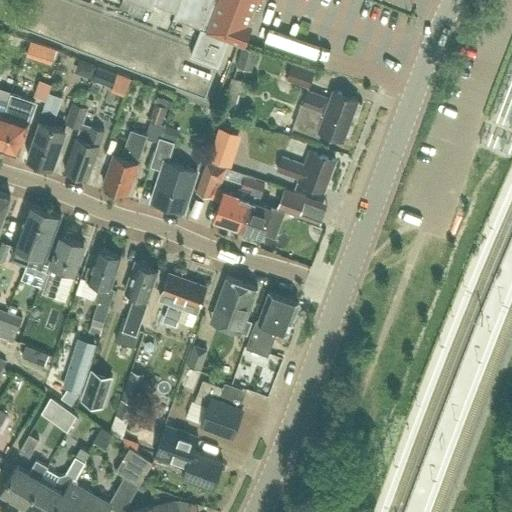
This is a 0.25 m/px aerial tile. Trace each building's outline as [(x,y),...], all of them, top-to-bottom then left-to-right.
[(13,0),(0,0),(0,20),(8,23),(15,0),(13,0)] [(23,0),(16,20),(205,93),(229,31),(244,37),(252,17),(249,16),(255,0),(23,0)] [(37,59),(41,43),(28,39),(24,55),(37,59)] [(291,82),(316,85),(318,63),(294,60),(291,82)] [(111,83),(115,72),(96,64),(91,76),(111,83)] [(69,90),(79,79),(67,69),(57,79),(69,90)] [(115,89),(128,95),(135,77),(122,71),(115,89)] [(230,100),(246,104),(252,81),(236,77),(230,100)] [(0,115),(2,109),(9,89),(0,85),(0,115)] [(31,109),(40,111),(48,89),(37,85),(31,105),(32,105),(31,109)] [(511,85),(498,119),(511,124),(511,85)] [(317,132),(318,128),(343,137),(345,132),(348,133),(352,122),(349,121),(350,117),(353,111),(356,112),(360,101),(356,100),(358,97),(333,88),(330,96),(307,87),(302,100),(293,124),(317,132)] [(52,163),(64,126),(51,122),(61,93),(48,89),(38,117),(39,117),(27,155),(52,163)] [(65,120),(79,124),(85,103),(72,99),(65,120)] [(11,112),(5,110),(2,109),(0,115),(0,143),(2,145),(4,148),(12,150),(14,149),(17,150),(28,118),(23,116),(27,105),(15,101),(11,112)] [(166,105),(154,101),(148,119),(161,123),(166,105)] [(64,168),(86,176),(98,142),(103,127),(80,119),(75,134),(64,168)] [(511,152),(511,129),(508,128),(505,134),(490,127),(484,140),(511,152)] [(138,159),(138,158),(147,133),(130,128),(121,154),(113,151),(102,181),(127,190),(138,159)] [(218,129),(212,145),(227,150),(233,134),(218,129)] [(184,208),(196,168),(167,159),(172,141),(159,136),(151,163),(160,166),(150,197),(184,208)] [(324,187),(335,158),(309,148),(304,162),(282,154),(277,167),(299,176),(298,177),(324,187)] [(210,194),(214,183),(210,182),(213,175),(221,178),(226,165),(207,158),(196,188),(207,192),(210,194)] [(213,213),(237,222),(254,177),(244,174),(241,183),(240,183),(237,192),(214,183),(210,194),(219,197),(213,213)] [(254,177),(237,222),(261,231),(262,229),(274,233),(283,208),(257,199),(264,181),(254,177)] [(302,192),(281,185),(275,201),(297,208),(302,192)] [(0,220),(9,197),(0,193),(0,220)] [(12,246),(30,253),(46,210),(27,203),(12,246)] [(311,204),(310,215),(327,216),(328,205),(311,204)] [(60,215),(46,210),(30,253),(26,265),(45,272),(54,245),(49,244),(60,215)] [(78,257),(83,243),(60,236),(41,291),(54,296),(64,269),(73,272),(78,257)] [(97,300),(92,316),(103,320),(113,289),(109,287),(120,255),(108,251),(109,249),(102,246),(101,249),(97,248),(90,268),(88,267),(85,274),(88,275),(86,280),(98,284),(93,298),(97,300)] [(135,332),(156,272),(157,269),(147,265),(145,263),(140,261),(138,262),(135,261),(124,292),(134,295),(123,328),(135,332)] [(170,303),(163,320),(164,321),(162,327),(172,331),(176,319),(191,324),(196,312),(205,287),(190,282),(190,280),(180,276),(180,278),(169,273),(159,299),(170,303)] [(246,319),(257,288),(226,277),(209,321),(246,335),(251,321),(246,319)] [(297,303),(267,292),(257,320),(255,319),(244,348),(266,356),(276,329),(286,333),(297,303)] [(47,324),(51,304),(40,302),(36,322),(47,324)] [(17,330),(22,316),(7,310),(2,323),(0,322),(0,335),(12,340),(15,332),(17,330)] [(94,343),(78,338),(63,384),(79,389),(94,343)] [(42,364),(48,350),(24,341),(18,354),(42,364)] [(199,367),(207,348),(195,344),(188,363),(199,367)] [(103,405),(113,375),(90,367),(80,398),(103,405)] [(122,398),(134,402),(143,373),(131,369),(122,398)] [(232,435),(242,408),(218,399),(222,388),(203,380),(195,401),(207,405),(200,423),(232,435)] [(129,417),(134,402),(122,398),(120,398),(109,431),(119,438),(121,439),(128,417),(129,417)] [(61,401),(54,415),(74,426),(81,412),(61,401)] [(213,487),(223,462),(193,451),(198,438),(166,426),(156,451),(187,463),(182,476),(213,487)] [(111,434),(100,427),(93,441),(94,441),(99,443),(107,442),(111,434)] [(19,451),(28,457),(38,440),(28,434),(19,451)] [(124,476),(138,485),(153,461),(130,446),(116,469),(118,471),(119,470),(125,474),(124,476)] [(25,504),(38,511),(52,511),(63,493),(70,480),(70,481),(72,477),(74,479),(84,461),(83,461),(89,452),(80,447),(65,473),(58,476),(46,469),(47,466),(25,504)] [(25,504),(47,466),(35,459),(28,473),(15,465),(1,490),(25,504)] [(70,480),(63,493),(52,511),(105,511),(110,503),(70,481),(70,480)] [(178,511),(176,499),(151,505),(151,504),(127,510),(127,511),(178,511)]
